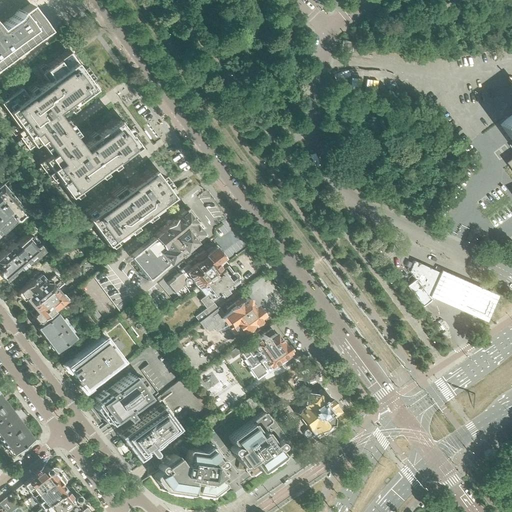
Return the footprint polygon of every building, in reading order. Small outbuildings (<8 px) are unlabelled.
[(0,64),(48,29),(30,4),(20,11),(19,9),(14,15),(0,25),(0,64)] [(292,38),(288,29),(280,33),(283,41),(292,38)] [(351,53),(353,42),(342,40),(340,51),(351,53)] [(65,60),(61,55),(39,72),(45,81),(25,96),(18,87),(2,99),(4,101),(0,105),(13,122),(14,122),(16,124),(13,126),(19,135),(18,137),(27,149),(38,140),(49,155),(37,163),(45,174),(47,173),(54,181),(59,182),(58,183),(66,193),(102,167),(120,191),(84,217),(102,241),(105,239),(107,241),(116,234),(119,238),(134,227),(132,223),(141,216),(144,219),(160,208),(157,204),(169,195),(150,169),(149,170),(132,147),(135,144),(127,133),(126,133),(117,121),(112,125),(111,122),(88,139),(86,137),(87,135),(87,133),(86,131),(84,130),(82,129),(80,129),(78,129),(76,131),(75,133),(75,135),(72,137),(61,123),(64,121),(63,120),(65,120),(68,120),(70,119),(71,118),(72,116),(72,114),(71,112),(70,110),(68,109),(66,108),(65,109),(64,107),(87,90),(85,88),(90,84),(81,72),(82,72),(70,56),(65,60)] [(511,110),(496,123),(511,144),(511,160),(509,163),(511,166),(511,110)] [(11,236),(14,234),(11,230),(13,228),(13,225),(9,221),(11,219),(14,219),(21,213),(11,202),(13,200),(0,184),(0,228),(1,227),(7,233),(8,232),(9,233),(3,238),(5,241),(11,236)] [(184,246),(200,232),(191,221),(192,220),(182,209),(174,215),(176,217),(166,225),(166,227),(163,229),(162,228),(159,231),(160,232),(154,236),(155,237),(153,238),(152,237),(130,256),(148,278),(166,263),(165,262),(166,261),(168,264),(178,255),(179,256),(180,256),(188,250),(184,246)] [(34,256),(41,249),(34,241),(33,242),(26,234),(14,244),(13,243),(16,240),(16,236),(14,234),(11,236),(12,237),(5,243),(4,241),(1,244),(1,245),(1,247),(3,249),(2,251),(0,252),(0,277),(2,279),(10,272),(14,275),(20,270),(17,267),(20,265),(31,255),(34,256)] [(196,286),(226,264),(220,256),(220,255),(221,251),(218,247),(214,247),(213,248),(213,247),(212,247),(210,247),(209,248),(208,250),(209,250),(205,252),(204,250),(193,257),(193,258),(185,264),(178,270),(179,272),(173,278),(167,284),(173,292),(175,291),(180,298),(189,291),(183,285),(185,283),(186,283),(187,283),(188,282),(189,281),(189,280),(189,279),(195,287),(196,286)] [(432,297),(442,274),(443,274),(443,273),(442,273),(424,266),(425,265),(413,260),(408,271),(414,279),(410,282),(406,285),(422,306),(423,305),(422,305),(425,303),(426,302),(428,301),(429,300),(429,301),(430,300),(430,299),(431,298),(432,298),(433,297),(432,297)] [(23,298),(28,304),(59,280),(55,275),(50,279),(44,279),(45,272),(52,272),(52,265),(50,265),(47,261),(37,268),(31,272),(33,274),(31,276),(33,278),(15,293),(21,300),(23,298)] [(226,264),(196,286),(202,293),(205,291),(207,293),(199,300),(205,307),(212,302),(211,300),(220,294),(222,297),(228,293),(226,292),(230,288),(228,285),(237,278),(237,275),(235,272),(231,271),(226,264)] [(95,280),(106,272),(102,267),(92,276),(95,280)] [(95,280),(99,286),(110,278),(106,272),(95,280)] [(487,292),(445,273),(433,299),(476,317),(487,292)] [(99,286),(103,291),(114,283),(110,278),(99,286)] [(59,280),(28,304),(31,308),(28,311),(36,321),(64,299),(56,289),(62,283),(59,280)] [(103,291),(107,296),(118,288),(114,283),(103,291)] [(75,289),(77,287),(74,284),(69,288),(70,290),(72,292),(75,289)] [(111,302),(122,294),(118,288),(107,296),(111,302)] [(111,302),(115,307),(125,299),(122,294),(111,302)] [(262,317),(260,315),(261,314),(255,306),(253,307),(248,301),(248,298),(244,298),(244,300),(240,303),(238,300),(226,309),(228,312),(225,314),(219,306),(216,308),(213,303),(202,311),(203,313),(197,318),(199,321),(199,322),(204,328),(206,329),(208,331),(213,327),(216,330),(225,324),(232,335),(236,332),(237,333),(249,324),(250,325),(254,326),(261,321),(262,317)] [(125,299),(115,307),(119,313),(129,305),(125,299)] [(53,351),(74,335),(60,318),(59,318),(55,313),(36,327),(53,351)] [(292,360),(287,352),(288,348),(285,344),(281,343),(274,333),(271,335),(268,331),(259,338),(258,337),(243,347),(240,344),(228,353),(228,354),(223,357),(226,360),(230,357),(231,358),(239,352),(250,366),(248,367),(256,379),(267,371),(265,368),(277,360),(282,367),(292,360)] [(83,390),(123,359),(104,335),(64,365),(83,390)] [(182,347),(178,341),(173,345),(176,351),(182,347)] [(145,399),(144,397),(146,395),(144,391),(146,390),(135,376),(133,377),(130,374),(110,389),(109,389),(105,392),(106,392),(105,393),(103,391),(94,397),(95,400),(93,401),(96,405),(93,407),(104,421),(106,420),(109,423),(112,427),(122,419),(133,411),(132,409),(140,403),(144,400),(145,399)] [(331,416),(336,413),(339,410),(323,389),(315,395),(306,393),(298,399),(303,407),(296,413),(307,428),(304,431),(303,434),(305,437),(308,437),(327,423),(330,423),(331,416)] [(261,402),(255,394),(245,401),(251,409),(261,402)] [(0,421),(12,413),(5,404),(6,403),(2,399),(2,400),(0,397),(0,421)] [(152,448),(178,429),(179,431),(182,434),(185,431),(183,429),(181,431),(179,429),(160,404),(152,410),(118,436),(136,459),(145,453),(144,452),(145,452),(146,453),(148,453),(149,453),(151,452),(151,451),(152,449),(151,448),(151,447),(152,448)] [(280,444),(280,442),(278,440),(276,439),(277,437),(269,427),(267,426),(265,424),(270,421),(270,419),(265,412),(262,412),(229,436),(228,439),(232,444),(229,447),(229,449),(231,451),(233,452),(233,454),(238,462),(237,468),(238,469),(243,470),(244,469),(249,476),(251,476),(281,455),(281,452),(277,447),(280,444)] [(12,413),(0,421),(0,438),(10,452),(29,437),(22,427),(23,427),(20,422),(19,423),(12,413)] [(328,441),(332,446),(339,441),(335,435),(328,441)] [(218,464),(221,462),(221,460),(220,457),(217,457),(217,454),(210,444),(208,444),(200,449),(187,447),(182,440),(179,440),(173,445),(172,448),(175,452),(173,453),(171,453),(161,460),(161,462),(158,462),(156,464),(156,466),(158,469),(154,472),(152,473),(152,476),(162,490),(178,492),(178,494),(180,496),(194,498),(196,496),(196,495),(212,497),(226,487),(226,485),(222,479),(225,479),(226,478),(227,473),(226,472),(222,472),(222,470),(218,464)] [(22,484),(32,495),(60,474),(55,467),(53,467),(49,470),(46,466),(22,484)] [(31,511),(35,511),(41,508),(64,489),(61,485),(65,482),(65,480),(60,474),(32,495),(23,502),(31,511)] [(66,511),(80,501),(77,499),(78,496),(70,487),(68,486),(64,489),(41,508),(44,511),(66,511)] [(6,496),(0,501),(0,505),(5,511),(11,511),(18,506),(15,502),(12,504),(6,496)] [(81,503),(80,501),(66,511),(88,511),(86,509),(85,509),(85,508),(86,506),(83,503),(81,503)]
